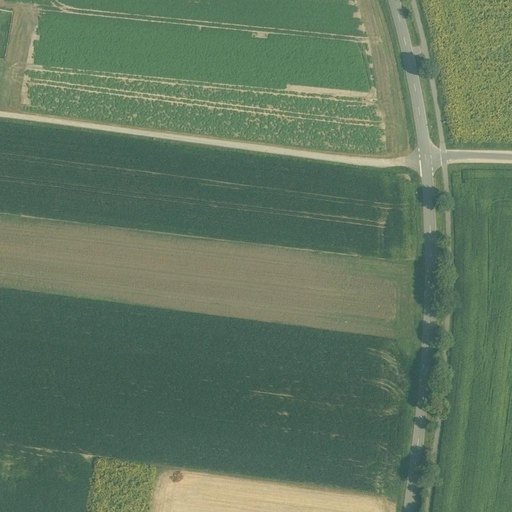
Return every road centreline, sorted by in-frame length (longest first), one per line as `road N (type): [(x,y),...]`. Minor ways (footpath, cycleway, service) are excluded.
road 1 (track): [(426,159),(389,165),(0,114)]
road 2 (tertiary): [(426,159),(427,310),(407,511)]
road 3 (tertiary): [(393,0),(426,159)]
